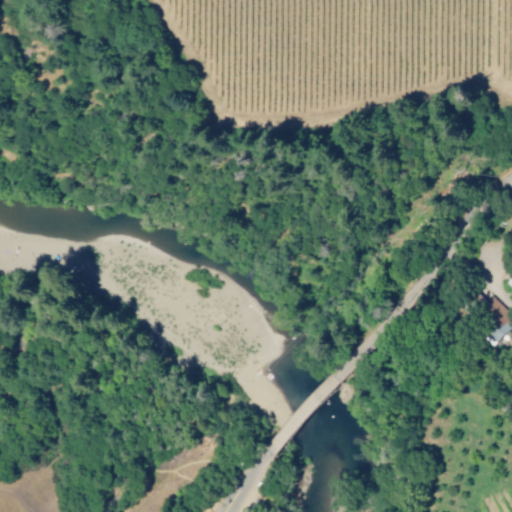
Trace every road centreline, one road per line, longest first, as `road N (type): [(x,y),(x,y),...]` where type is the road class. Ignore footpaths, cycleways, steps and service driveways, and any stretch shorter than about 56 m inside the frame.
road 1 (secondary): [(379,331),(511,176)]
road 2 (secondary): [(261,459),(379,331)]
